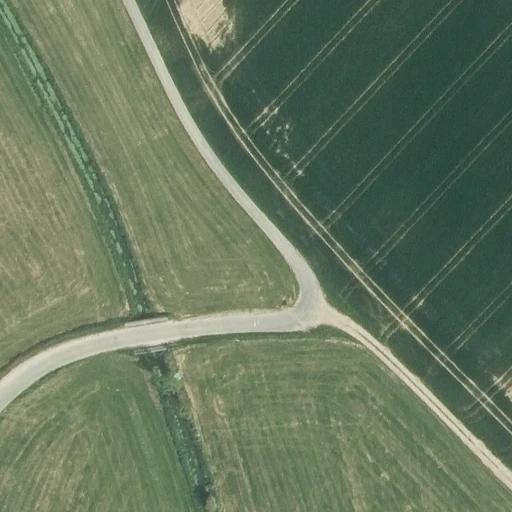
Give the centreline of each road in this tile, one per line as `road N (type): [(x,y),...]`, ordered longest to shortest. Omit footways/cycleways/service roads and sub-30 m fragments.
road 1 (unclassified): [(0,400),(16,381),(76,351),(130,337),(313,317),(306,277),(198,149),(129,0)]
road 2 (track): [(511,487),(388,357),(313,317)]
